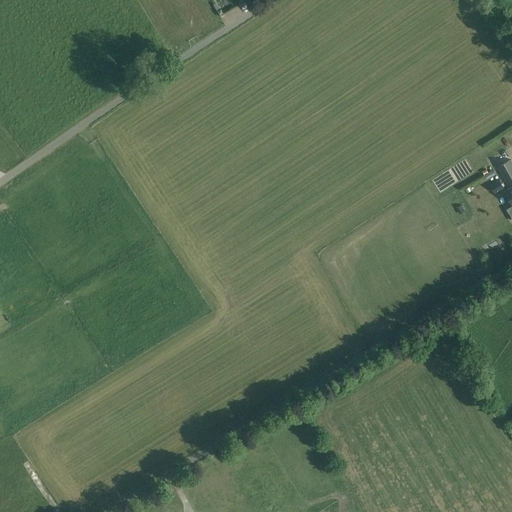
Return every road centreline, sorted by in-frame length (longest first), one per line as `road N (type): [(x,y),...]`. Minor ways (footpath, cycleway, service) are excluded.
road 1 (unclassified): [(107,511),(511,267)]
road 2 (unclassified): [(0,182),(272,0)]
